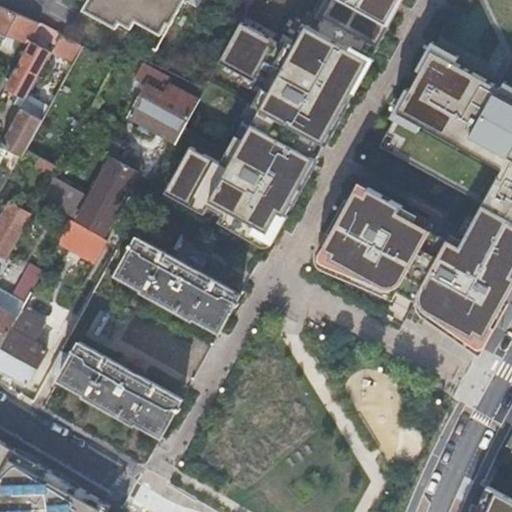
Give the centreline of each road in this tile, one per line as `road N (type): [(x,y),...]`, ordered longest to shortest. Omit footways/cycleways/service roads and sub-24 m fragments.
road 1 (residential): [(0,413),(167,511)]
road 2 (residential): [(438,511),(511,364)]
